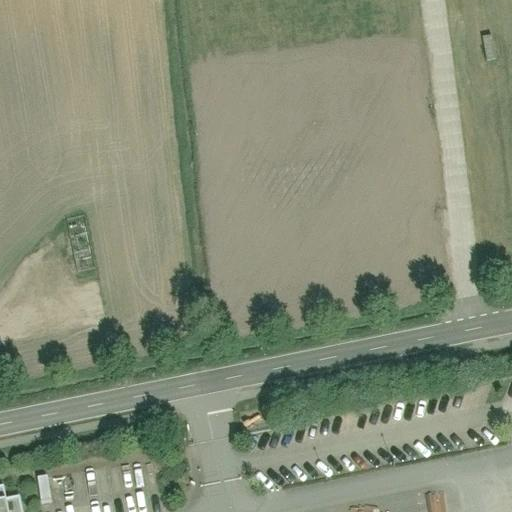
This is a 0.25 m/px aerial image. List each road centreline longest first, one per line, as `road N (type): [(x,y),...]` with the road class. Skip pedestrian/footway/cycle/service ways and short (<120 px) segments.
road 1 (tertiary): [(0,428),(511,326)]
road 2 (track): [(442,0),(476,258),(464,289),(470,335)]
